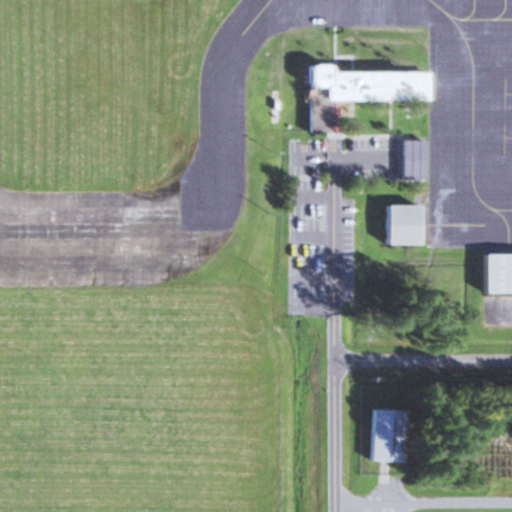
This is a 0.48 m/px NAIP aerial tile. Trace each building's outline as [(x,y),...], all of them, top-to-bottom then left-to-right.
[(304,131),(331,131),(330,100),(422,99),(422,73),(323,74),(323,65),(303,66),(304,131)] [(407,143),(407,174),(424,174),(424,143),(407,143)] [(385,206),(385,245),(417,245),(417,206),(385,206)] [(511,255),(477,255),(478,294),(511,294),(511,255)] [(369,408),(365,460),(394,462),(398,410),(369,408)]
